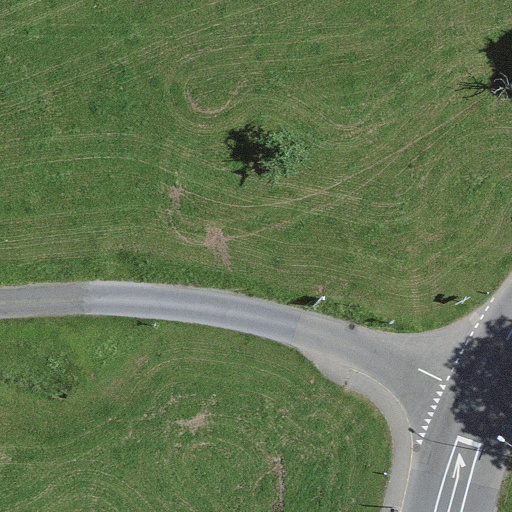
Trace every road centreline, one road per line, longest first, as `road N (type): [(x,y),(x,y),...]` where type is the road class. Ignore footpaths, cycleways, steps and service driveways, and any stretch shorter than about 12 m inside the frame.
road 1 (unclassified): [(479,396),(291,324),(149,303),(0,305)]
road 2 (tertiary): [(440,511),(479,396)]
